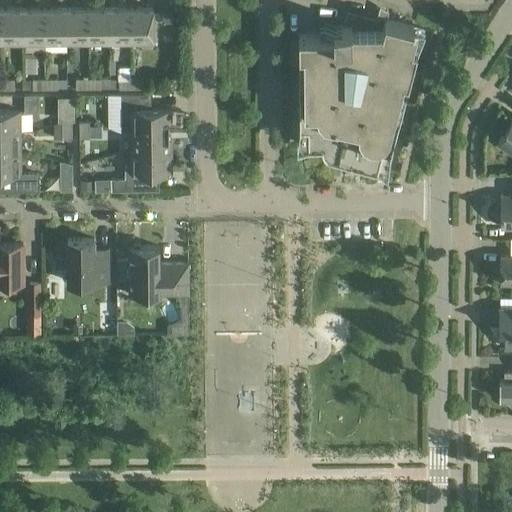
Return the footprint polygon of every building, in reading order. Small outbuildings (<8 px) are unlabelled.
[(110,7),(88,8),(88,39),(110,39),(110,7)] [(132,7),(110,7),(110,39),(132,38),(132,7)] [(153,7),(132,7),(132,38),(154,38),(153,7)] [(23,8),(1,8),(1,39),(23,39),(23,8)] [(45,8),(23,8),(23,39),(45,39),(45,8)] [(67,8),(45,8),(45,39),(67,39),(67,8)] [(88,8),(67,8),(67,39),(88,39),(88,8)] [(319,34),(299,34),(299,53),(307,53),(307,89),(299,90),(299,125),(308,125),(308,144),(322,144),(322,146),(323,148),(324,149),(325,151),(326,152),(328,153),(330,154),(377,167),(382,148),(390,150),(399,116),(391,114),(400,78),(408,80),(417,46),(409,44),(413,27),(414,26),(385,18),(382,28),(363,28),(363,18),(350,15),(348,24),(341,24),(341,25),(319,25),(319,34)] [(132,87),(144,87),(144,78),(132,79),(132,87)] [(2,88),(15,88),(15,79),(2,79),(2,88)] [(33,88),(46,88),(46,79),(33,79),(33,88)] [(46,88),(58,88),(58,79),(46,79),(46,88)] [(76,88),(89,88),(89,79),(76,79),(76,88)] [(89,88),(101,88),(101,79),(89,79),(89,88)] [(119,87),(132,87),(132,79),(119,79),(119,87)] [(24,94),(24,111),(35,111),(34,94),(24,94)] [(171,109),(138,109),(138,94),(111,94),(111,100),(113,105),(122,105),(122,131),(132,131),(169,130),(169,122),(171,122),(171,109)] [(0,131),(21,132),(20,110),(0,110),(0,131)] [(62,138),(72,138),(72,121),(62,121),(62,138)] [(80,138),(90,138),(90,121),(80,121),(80,138)] [(511,121),(499,142),(511,150),(511,121)] [(132,152),(171,152),(171,139),(169,139),(169,130),(132,131),(132,152)] [(0,153),(21,153),(21,132),(0,131),(0,153)] [(159,174),(172,174),(171,152),(132,152),(132,165),(126,165),(126,177),(111,178),(111,190),(159,190),(159,174)] [(21,153),(0,153),(0,190),(39,190),(39,175),(21,175),(21,153)] [(58,189),(71,189),(70,160),(57,161),(58,189)] [(501,202),(500,227),(511,226),(511,194),(509,195),(501,195),(501,202)] [(56,244),(56,267),(68,267),(68,282),(111,281),(111,274),(110,254),(110,248),(94,248),(94,238),(68,238),(68,244),(56,244)] [(0,283),(23,283),(23,243),(0,243),(0,283)] [(188,293),(188,262),(159,262),(159,246),(129,246),(129,258),(116,258),(117,280),(129,280),(129,294),(159,294),(159,293),(188,293)] [(511,254),(500,255),(500,282),(511,282),(511,254)] [(41,315),(41,282),(27,282),(27,315),(41,315)] [(511,307),(499,307),(499,327),(505,328),(504,347),(511,346),(511,307)] [(117,320),(117,334),(135,334),(135,326),(127,320),(117,320)] [(511,370),(507,371),(507,380),(499,379),(499,398),(506,398),(506,401),(511,403),(511,370)]
